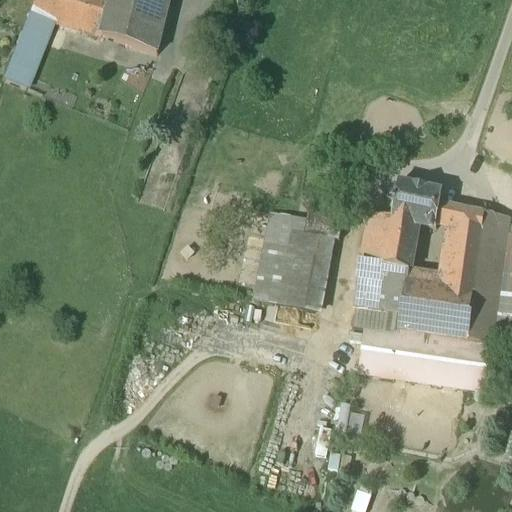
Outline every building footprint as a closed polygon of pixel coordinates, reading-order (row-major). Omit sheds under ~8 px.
[(35,0),(30,14),(61,23),(158,51),(170,5),(144,0),(35,0)] [(61,23),(30,14),(0,88),(0,90),(31,102),(61,23)] [(442,195),(398,187),(392,224),(383,271),(410,276),(417,234),(418,229),(436,232),(437,226),(440,208),(442,195)] [(509,222),(440,208),(437,226),(458,231),(449,291),(474,295),(468,344),(493,348),(509,222)] [(344,216),(312,209),(309,225),(306,239),(327,243),(339,245),(344,216)] [(309,225),(269,217),(252,304),(313,316),(327,243),(306,239),(309,225)] [(392,224),(368,219),(361,267),(383,271),(392,224)] [(383,271),(361,267),(354,310),(402,316),(407,285),(409,285),(410,276),(383,271)] [(409,285),(407,285),(402,316),(399,334),(468,344),(474,295),(449,291),(409,285)] [(468,344),(399,334),(402,316),(354,310),(352,333),(364,335),(357,378),(489,396),(496,349),(468,344)]
